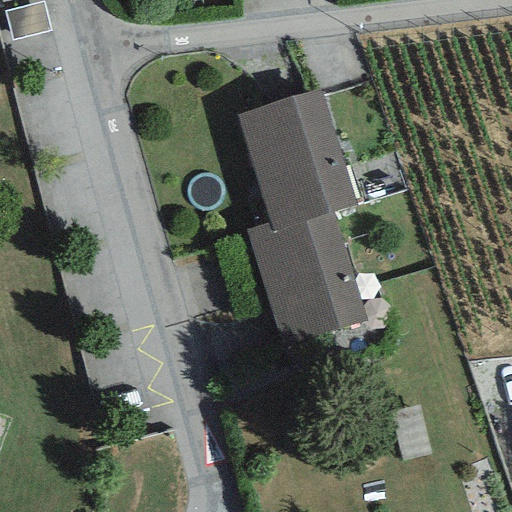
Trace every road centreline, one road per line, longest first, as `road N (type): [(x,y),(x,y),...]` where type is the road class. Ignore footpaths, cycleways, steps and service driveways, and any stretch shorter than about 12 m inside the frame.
road 1 (residential): [(91,48),(215,511)]
road 2 (residential): [(511,2),(91,48)]
